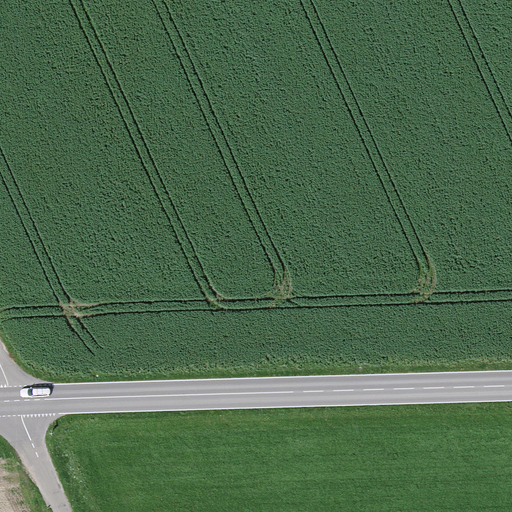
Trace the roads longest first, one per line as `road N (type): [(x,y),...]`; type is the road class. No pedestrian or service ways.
road 1 (secondary): [(14,399),(511,385)]
road 2 (residential): [(14,399),(63,511)]
